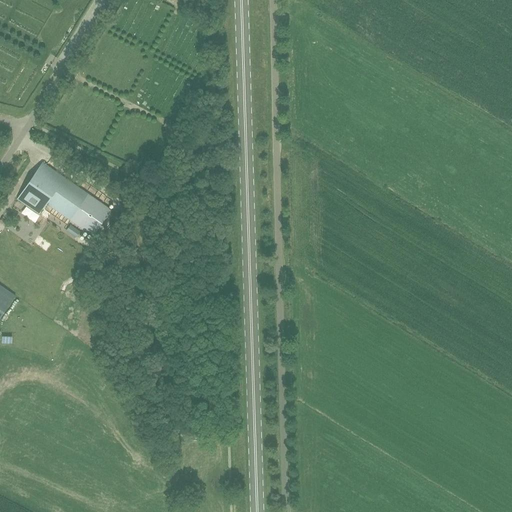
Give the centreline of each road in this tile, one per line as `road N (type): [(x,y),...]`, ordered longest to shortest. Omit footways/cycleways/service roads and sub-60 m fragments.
road 1 (primary): [(254,511),(238,0)]
road 2 (unclassified): [(290,511),(279,0)]
road 3 (unclassified): [(26,126),(109,0)]
